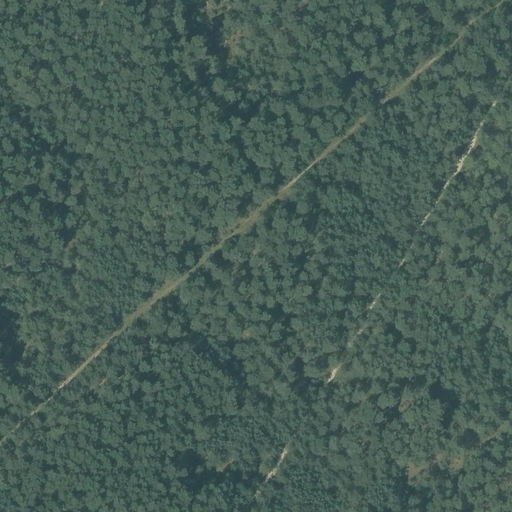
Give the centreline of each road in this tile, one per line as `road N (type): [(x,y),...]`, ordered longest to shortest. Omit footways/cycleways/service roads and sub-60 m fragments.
road 1 (track): [(501,0),(0,439)]
road 2 (unknown): [(511,79),(246,511)]
